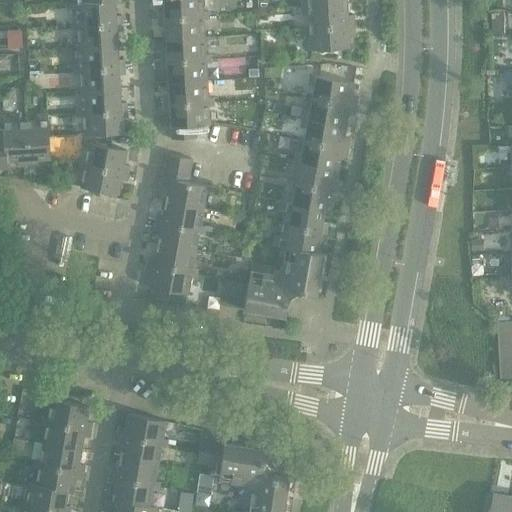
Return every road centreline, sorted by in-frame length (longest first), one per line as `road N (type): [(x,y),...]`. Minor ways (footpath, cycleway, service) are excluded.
road 1 (tertiary): [(373,383),(397,342),(430,158),(438,0)]
road 2 (tertiary): [(411,0),(373,383)]
road 3 (unclassified): [(114,359),(370,397)]
road 4 (residential): [(88,511),(114,359)]
road 5 (unclassified): [(370,397),(511,427)]
road 6 (residential): [(133,228),(114,359)]
road 7 (residential): [(21,341),(43,216)]
